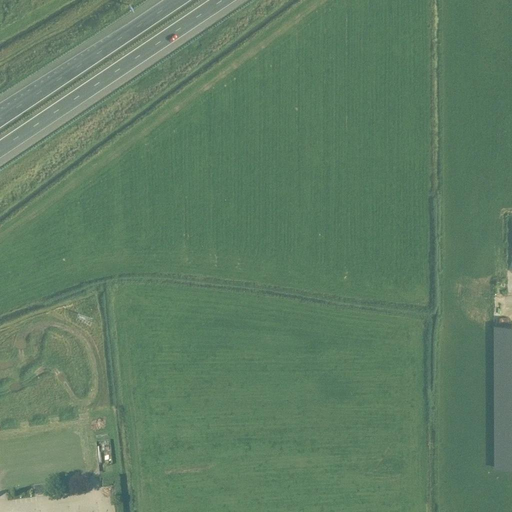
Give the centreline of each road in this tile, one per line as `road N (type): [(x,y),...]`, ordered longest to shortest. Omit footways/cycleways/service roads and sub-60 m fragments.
road 1 (motorway): [(0,148),(222,0)]
road 2 (motorway): [(177,0),(0,118)]
